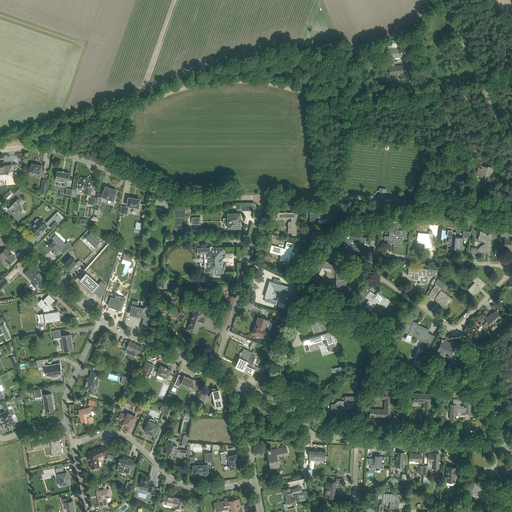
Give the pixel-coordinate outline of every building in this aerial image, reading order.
[(387,58),(399,57),(398,47),(386,49),(387,58)] [(403,73),(403,68),(402,65),(395,66),(394,63),(391,63),(392,66),(389,67),(390,74),(403,73)] [(30,171),(37,172),(36,174),(44,175),(45,169),(42,168),(42,165),(32,163),(30,171)] [(493,167),(488,165),(487,165),(487,166),(479,164),(477,173),(484,175),(484,176),(484,179),(489,180),(493,167)] [(16,172),(13,173),(12,165),(5,166),(5,168),(0,168),(0,179),(6,179),(7,184),(17,183),(16,172)] [(57,170),(55,179),(64,180),(63,186),(67,187),(70,172),(64,172),(64,171),(63,170),(62,171),(57,170)] [(86,180),(86,178),(81,178),(81,179),(80,179),(79,182),(78,182),(77,185),(79,185),(78,188),(85,189),(84,194),(90,195),(91,190),(92,190),(94,181),(86,180)] [(106,186),(102,196),(113,201),(114,199),(115,200),(117,196),(115,195),(117,191),(106,186)] [(10,191),(7,194),(3,198),(6,200),(10,197),(13,193),(10,191)] [(23,202),(19,199),(21,196),(17,191),(12,197),(16,201),(8,209),(19,219),(21,217),(20,217),(22,216),(19,209),(22,208),(21,204),(23,202)] [(129,197),(127,205),(134,207),(133,209),(140,210),(141,204),(139,203),(140,199),(129,197)] [(329,218),(329,222),(329,224),(336,224),(336,212),(330,212),(330,211),(328,211),(327,211),(326,211),(319,211),(318,209),(318,210),(310,210),(310,221),(319,221),(319,218),(329,218)] [(228,227),(228,228),(241,228),(241,223),(241,218),(241,213),(237,213),(237,210),(231,210),(231,213),(228,213),(228,214),(223,214),(223,227),(228,227)] [(288,233),(292,233),(296,233),(297,233),(297,218),(297,210),(293,210),(293,212),(277,212),(277,218),(283,218),(291,218),(292,228),(288,228),(288,233)] [(36,222),(30,228),(38,235),(47,226),(45,224),(46,222),(43,219),(42,221),(40,218),(39,220),(37,218),(35,221),(36,222)] [(54,219),(49,225),(52,228),(58,223),(54,219)] [(402,242),(403,237),(403,235),(396,234),(396,230),(398,230),(399,227),(399,222),(394,221),(394,223),(390,223),(389,236),(385,236),(384,243),(391,243),(391,241),(394,241),(394,245),(399,246),(399,242),(402,242)] [(418,232),(418,238),(417,243),(418,243),(425,243),(424,247),(432,247),(432,242),(433,235),(432,235),(433,231),(429,230),(429,234),(418,232)] [(462,237),(455,237),(455,232),(452,232),(452,230),(448,230),(447,236),(449,236),(448,244),(447,244),(447,249),(454,250),(454,249),(462,249),(462,244),(463,238),(470,238),(471,231),(463,230),(462,237)] [(484,243),(477,249),(477,252),(479,252),(481,250),(482,252),(486,249),(487,250),(491,250),(491,248),(489,246),(491,245),(492,246),(492,245),(488,241),(491,239),(491,235),(490,233),(487,235),(484,231),(480,230),(479,235),(478,235),(478,240),(482,240),(484,243)] [(501,230),(501,231),(501,236),(505,237),(504,247),(511,247),(511,238),(509,238),(509,231),(501,230)] [(86,238),(94,247),(100,242),(91,233),(90,233),(89,234),(86,238)] [(346,236),(345,239),(344,247),(344,248),(350,249),(363,251),(364,246),(363,246),(363,244),(364,244),(366,237),(346,234),(345,236),(346,236)] [(54,252),(57,254),(62,249),(59,246),(61,245),(53,238),(49,242),(51,243),(48,246),(52,250),(54,252)] [(294,244),(292,243),(287,242),(285,249),(272,245),(270,252),(282,255),(280,260),(284,261),(289,262),(291,254),(290,254),(292,249),(293,250),(294,244)] [(5,249),(3,250),(3,251),(0,254),(0,255),(9,265),(16,258),(6,248),(5,249)] [(225,248),(201,248),(198,248),(198,254),(204,254),(205,267),(205,273),(225,273),(225,267),(222,267),(222,262),(223,262),(223,258),(222,258),(222,253),(225,253),(225,248)] [(133,258),(125,253),(123,259),(131,262),(133,258)] [(80,260),(79,261),(77,262),(71,257),(69,259),(68,259),(68,260),(64,264),(70,270),(73,272),(82,262),(81,261),(80,260)] [(315,268),(318,269),(315,276),(311,274),(308,280),(316,284),(319,277),(318,277),(319,275),(322,276),(324,272),(332,273),(332,274),(332,273),(336,273),(337,280),(336,280),(337,286),(346,285),(345,279),(342,279),(341,268),(335,269),(335,265),(329,265),(329,262),(325,261),(324,263),(316,262),(315,268)] [(32,265),(24,273),(34,283),(33,284),(33,285),(36,288),(37,288),(38,287),(40,289),(48,281),(32,265)] [(436,276),(434,279),(436,280),(439,276),(438,276),(438,270),(409,267),(408,275),(413,276),(413,278),(414,278),(413,279),(418,280),(418,278),(420,279),(419,284),(423,285),(424,283),(428,284),(428,280),(429,280),(430,276),(436,276)] [(86,272),(80,280),(100,297),(103,295),(106,284),(101,280),(99,283),(86,272)] [(485,283),(477,275),(472,280),(475,282),(468,290),(474,296),(485,283)] [(0,295),(2,294),(0,290),(8,283),(4,279),(0,282),(0,295)] [(439,286),(441,283),(436,280),(434,283),(436,284),(431,291),(427,297),(433,301),(435,299),(441,303),(440,305),(446,309),(447,308),(453,299),(442,291),(443,289),(439,286)] [(265,297),(270,298),(273,299),(274,295),(271,294),(273,288),(281,290),(278,300),(284,301),(287,302),(286,302),(292,304),(294,296),(289,294),(289,295),(286,294),(288,287),(270,281),(265,297)] [(110,287),(106,299),(110,300),(109,303),(122,307),(122,305),(124,306),(127,295),(113,291),(114,288),(110,287)] [(370,311),(377,302),(385,308),(390,302),(388,301),(389,299),(378,291),(375,296),(369,292),(366,296),(365,297),(369,299),(364,306),(370,311)] [(37,303),(44,310),(45,313),(44,313),(45,322),(60,320),(59,311),(53,312),(53,307),(50,305),(55,300),(49,294),(43,300),(42,299),(37,303)] [(131,303),(129,312),(142,316),(140,326),(146,328),(149,315),(147,315),(149,305),(144,304),(144,306),(131,303)] [(203,312),(195,309),(188,329),(197,332),(198,328),(200,325),(202,325),(204,318),(202,317),(203,312)] [(490,316),(489,315),(485,319),(486,321),(486,322),(483,325),(487,329),(490,326),(491,327),(502,318),(496,311),(490,316)] [(331,334),(326,316),(315,319),(319,330),(315,331),(316,335),(303,339),(304,344),(308,343),(309,348),(323,343),(322,339),(326,338),(329,348),(334,346),(332,340),(333,340),(332,336),(331,336),(331,335),(331,334)] [(253,334),(258,335),(266,338),(269,329),(270,330),(273,322),(269,321),(269,320),(260,318),(258,326),(255,325),(253,334)] [(427,333),(429,329),(417,324),(418,323),(413,321),(411,325),(407,323),(407,322),(403,331),(425,340),(424,342),(430,344),(434,336),(427,333)] [(4,324),(3,325),(4,325),(6,328),(2,330),(7,340),(11,338),(4,324)] [(71,334),(61,336),(61,339),(64,351),(74,350),(71,334)] [(102,352),(109,338),(105,336),(98,350),(102,352)] [(438,338),(436,345),(440,347),(438,351),(451,356),(455,345),(442,339),(441,340),(438,338)] [(143,347),(129,341),(127,345),(123,343),(122,346),(126,348),(136,353),(139,354),(141,351),(143,347)] [(235,367),(243,371),(252,352),(251,352),(244,349),(242,353),(245,355),(243,359),(240,358),(237,363),(238,364),(237,365),(236,365),(235,367)] [(245,371),(252,374),(254,375),(254,374),(259,377),(258,378),(260,378),(264,370),(258,367),(256,370),(251,367),(255,357),(251,355),(252,352),(243,371),(244,371),(244,370),(246,371),(245,371)] [(423,355),(421,358),(421,359),(422,359),(421,361),(418,360),(415,366),(421,369),(427,356),(423,355)] [(149,375),(154,365),(148,362),(143,373),(149,375)] [(60,363),(45,365),(46,369),(47,377),(51,376),(51,378),(59,376),(59,375),(62,374),(60,363)] [(163,376),(163,378),(166,379),(168,374),(170,375),(172,370),(159,365),(157,369),(159,370),(157,374),(163,376)] [(87,377),(84,389),(88,390),(87,391),(94,393),(94,392),(95,392),(98,380),(97,380),(99,373),(91,371),(89,378),(87,377)] [(183,376),(179,374),(174,384),(177,386),(179,387),(181,383),(186,385),(189,386),(191,387),(193,387),(195,391),(198,389),(199,387),(200,385),(200,383),(199,382),(197,380),(184,375),(183,376)] [(223,404),(220,390),(213,387),(209,396),(213,398),(215,406),(223,404)] [(370,412),(370,417),(384,417),(384,419),(390,419),(390,414),(391,412),(391,399),(394,399),(394,393),(394,390),(385,390),(385,393),(374,392),(374,395),(374,398),(383,398),(385,399),(385,409),(382,409),(370,409),(370,412)] [(52,393),(42,395),(43,398),(45,411),(55,410),(52,393)] [(414,393),(414,396),(414,401),(424,402),(424,407),(430,407),(431,394),(414,393)] [(465,406),(460,405),(460,399),(453,399),(453,404),(451,404),(450,414),(450,419),(455,420),(456,418),(456,417),(456,411),(465,411),(465,413),(470,413),(471,395),(466,394),(466,395),(464,395),(464,399),(466,399),(465,406)] [(340,415),(342,414),(342,413),(342,411),(344,411),(345,410),(345,409),(347,409),(348,408),(348,407),(353,407),(356,405),(356,399),(354,396),(348,396),(345,399),(345,401),(338,400),(331,406),(331,413),(333,415),(335,415),(336,414),(337,415),(340,415)] [(0,413),(0,415),(5,427),(15,423),(11,415),(14,413),(12,409),(9,410),(6,403),(3,405),(5,411),(0,413)] [(167,405),(164,413),(170,416),(174,407),(167,405)] [(78,409),(79,414),(80,413),(81,416),(80,417),(81,422),(85,421),(85,422),(89,422),(94,421),(92,415),(92,416),(91,411),(90,407),(78,409)] [(121,413),(119,419),(124,421),(123,423),(131,426),(135,416),(128,413),(127,415),(121,413)] [(146,421),(143,429),(145,429),(145,431),(148,432),(147,433),(151,435),(151,433),(155,435),(155,434),(157,435),(160,427),(158,426),(159,425),(149,421),(148,422),(146,421)] [(42,441),(36,443),(37,449),(43,448),(43,446),(44,445),(44,446),(52,444),(53,449),(51,450),(52,455),(62,453),(61,447),(62,446),(61,443),(60,443),(59,438),(51,439),(51,438),(45,440),(45,441),(43,441),(43,442),(42,442),(42,441)] [(168,440),(165,447),(167,448),(166,451),(169,453),(168,454),(172,456),(173,454),(176,456),(177,452),(182,453),(183,449),(178,449),(176,449),(177,446),(172,444),(173,443),(168,440)] [(277,456),(288,453),(286,446),(266,451),(267,455),(268,455),(271,468),(271,467),(278,466),(279,467),(279,466),(277,456)] [(92,468),(93,468),(98,467),(100,467),(99,463),(98,460),(99,460),(99,459),(99,458),(99,457),(99,456),(102,454),(106,456),(108,449),(101,447),(96,450),(95,449),(88,453),(92,468)] [(314,462),(314,460),(324,461),(325,457),(326,450),(314,450),(314,452),(309,451),(309,462),(314,462)] [(220,452),(222,459),(228,458),(230,470),(240,468),(237,454),(228,456),(227,451),(220,452)] [(410,453),(409,458),(409,460),(416,460),(416,461),(421,462),(421,454),(410,453)] [(438,468),(439,453),(433,453),(433,455),(428,455),(428,461),(428,462),(432,462),(432,468),(438,468)] [(127,467),(126,474),(130,475),(134,460),(127,458),(127,457),(122,456),(122,458),(119,458),(116,471),(123,473),(124,467),(127,467)] [(370,458),(367,458),(366,464),(370,464),(370,469),(373,469),(373,467),(379,467),(379,468),(384,468),(384,464),(381,464),(381,461),(381,456),(375,456),(375,458),(370,458)] [(193,465),(193,475),(208,474),(208,464),(203,464),(203,462),(198,463),(198,465),(193,465)] [(63,470),(63,467),(62,467),(58,468),(56,468),(60,485),(62,485),(62,486),(66,485),(66,484),(69,483),(68,479),(69,479),(68,476),(67,476),(67,472),(63,473),(63,471),(63,470)] [(447,472),(446,485),(454,485),(454,482),(455,482),(455,476),(458,476),(458,469),(455,469),(456,468),(447,467),(447,472)] [(149,480),(151,476),(143,474),(140,484),(144,485),(144,486),(143,489),(148,491),(153,492),(154,485),(149,483),(149,482),(149,480)] [(325,497),(329,497),(334,498),(335,486),(340,486),(340,482),(335,482),(326,481),(325,497)] [(481,499),(482,499),(482,500),(484,500),(484,499),(485,499),(485,498),(486,498),(486,494),(486,488),(486,483),(482,482),(482,485),(476,485),(476,483),(471,483),(471,486),(469,486),(469,493),(481,494),(481,499)] [(293,495),(293,494),(296,493),(296,494),(302,492),(301,486),(295,487),(295,488),(294,488),(290,489),(289,487),(288,488),(283,489),(284,494),(285,494),(286,500),(287,503),(292,502),(296,501),(295,495),(293,495)] [(109,488),(97,491),(101,509),(109,507),(106,497),(111,496),(109,488)] [(390,509),(398,509),(399,499),(400,499),(400,494),(382,493),(381,504),(386,505),(386,501),(390,501),(390,509)] [(164,495),(163,500),(162,503),(175,506),(175,507),(183,509),(183,506),(185,499),(177,497),(177,498),(164,495)] [(69,497),(63,499),(64,505),(66,505),(67,511),(68,511),(74,511),(74,510),(75,510),(73,500),(69,501),(69,497)] [(233,499),(213,503),(215,511),(230,508),(231,511),(242,511),(242,507),(241,507),(239,499),(233,500),(233,499)]
